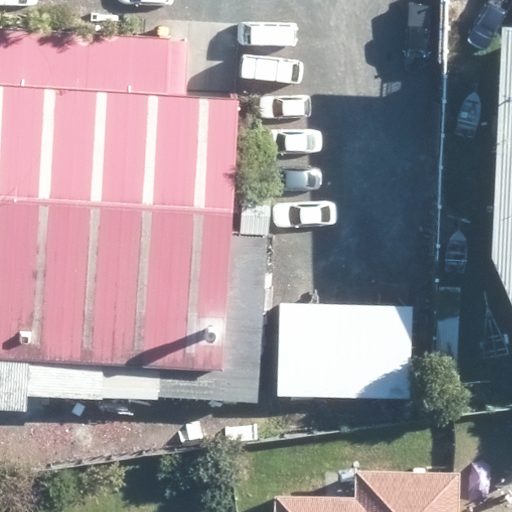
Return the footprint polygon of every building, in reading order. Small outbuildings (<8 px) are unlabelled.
[(511,14),(484,13),(477,182),(475,244),(511,330),(511,14)] [(165,35),(142,33),(0,23),(0,349),(212,365),(223,227),(233,88),(181,84),(184,37),(165,35)] [(265,191),(257,191),(237,189),(235,229),(260,229),(263,229),(265,191)] [(410,403),(410,304),(280,304),(280,403),(410,403)] [(451,511),(453,467),(350,463),(349,469),(348,491),(325,491),(268,489),(266,511),(451,511)]
